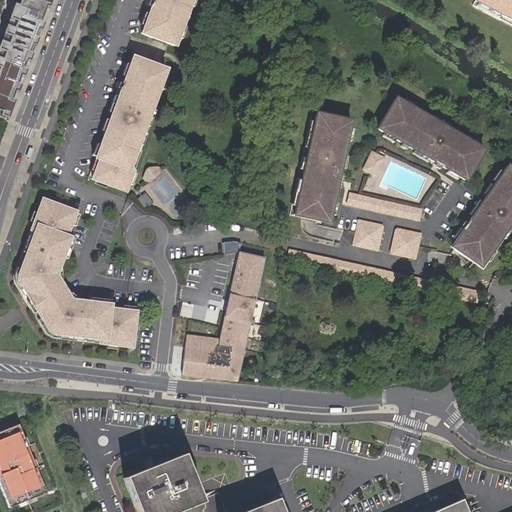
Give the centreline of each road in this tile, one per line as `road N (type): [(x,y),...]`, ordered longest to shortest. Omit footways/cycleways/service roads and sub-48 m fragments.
road 1 (residential): [(160,383),(331,400),(438,389)]
road 2 (secondary): [(73,0),(0,201)]
road 3 (residential): [(0,366),(160,383)]
road 4 (residential): [(160,383),(171,284),(156,248)]
